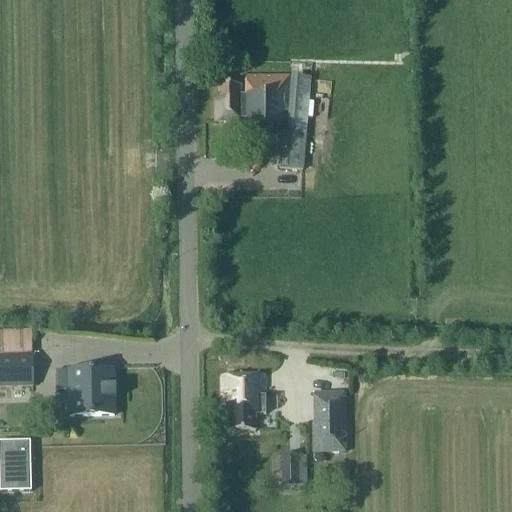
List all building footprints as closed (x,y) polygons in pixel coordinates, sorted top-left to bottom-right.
[(290,78),(288,129),(286,129),(285,136),(280,135),(277,170),(302,172),(310,80),(290,78)] [(240,131),(286,129),(288,129),(287,79),(243,81),(244,103),(238,103),(238,88),(217,89),(217,104),(213,105),(214,126),(240,125),(240,131)] [(0,390),(33,389),(30,333),(0,333),(0,390)] [(67,398),(76,398),(76,418),(108,417),(108,371),(66,372),(67,398)] [(265,376),(217,376),(217,406),(223,406),(223,432),(244,432),(244,421),(285,421),(285,402),(266,403),(265,376)] [(334,395),(335,425),(315,425),(311,425),(312,455),(344,455),(344,395),(334,395)] [(13,444),(13,453),(0,452),(0,494),(30,494),(29,443),(13,444)] [(287,482),(321,481),(320,460),(305,460),(305,453),(286,454),(287,482)]
